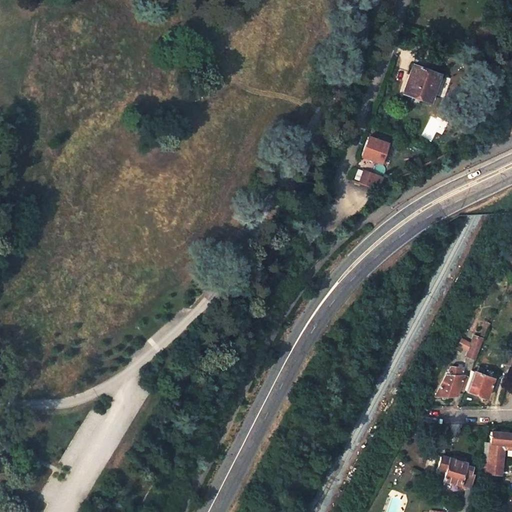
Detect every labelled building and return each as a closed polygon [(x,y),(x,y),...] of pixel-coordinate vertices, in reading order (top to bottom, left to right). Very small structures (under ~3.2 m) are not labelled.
[(455,35),(445,31),(439,30),(438,32),(454,38),(455,35)] [(413,65),(403,93),(413,96),(429,102),(439,74),(413,65)] [(370,133),(362,156),(380,162),(384,152),(388,153),(392,142),(386,140),(381,138),(370,133)] [(379,190),(384,176),(363,169),(358,183),(379,190)] [(473,337),(465,356),(472,359),(480,339),(473,337)] [(502,355),(500,363),(507,366),(509,357),(502,355)] [(462,389),(483,397),(490,378),(480,374),(482,367),(478,365),(475,372),(470,370),(462,389)] [(444,374),(434,395),(454,396),(461,375),(456,375),(456,371),(451,371),(451,375),(444,374)] [(511,434),(489,432),(486,462),(481,462),(480,472),(485,472),(485,474),(498,475),(501,449),(511,449),(511,434)] [(464,462),(439,456),(436,468),(444,470),(441,480),(458,484),(462,472),(467,474),(469,467),(463,465),(464,462)] [(459,483),(469,486),(472,475),(467,474),(462,472),(459,483)] [(471,511),(474,490),(457,488),(454,511),(471,511)]
